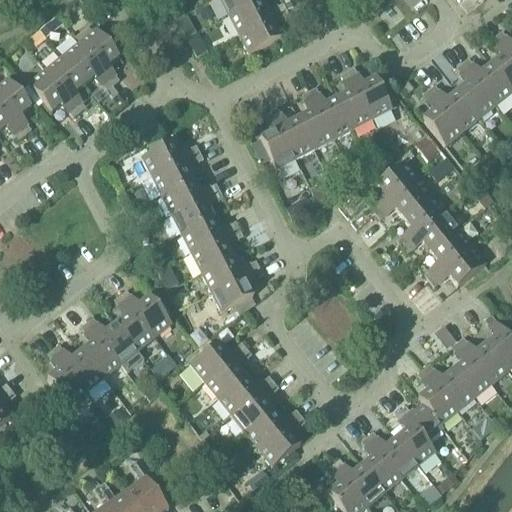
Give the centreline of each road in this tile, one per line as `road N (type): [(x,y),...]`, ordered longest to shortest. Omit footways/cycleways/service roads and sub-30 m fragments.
road 1 (residential): [(418,329),(387,354),(383,379),(341,412),(265,314),(294,282),(292,258)]
road 2 (residential): [(73,165),(117,253),(11,336),(0,322)]
road 3 (residential): [(292,258),(337,231),(418,329)]
road 4 (residential): [(292,258),(215,103)]
road 5 (residential): [(215,103),(354,31)]
road 6 (residential): [(73,165),(173,86)]
